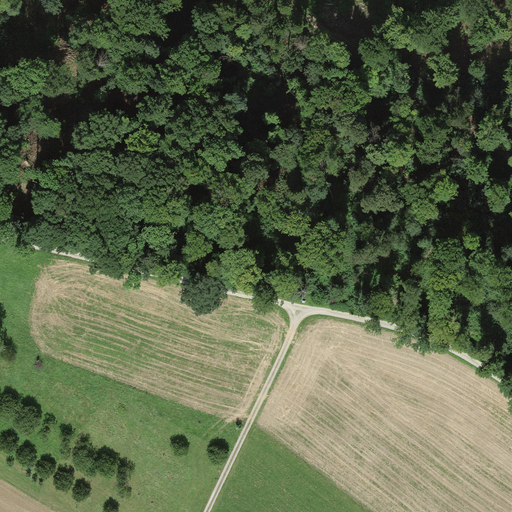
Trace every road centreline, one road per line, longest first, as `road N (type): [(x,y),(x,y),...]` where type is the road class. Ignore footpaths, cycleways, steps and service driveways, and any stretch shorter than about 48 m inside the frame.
road 1 (track): [(0,236),(443,343),(511,385)]
road 2 (track): [(294,0),(511,163)]
road 3 (track): [(205,511),(301,307)]
